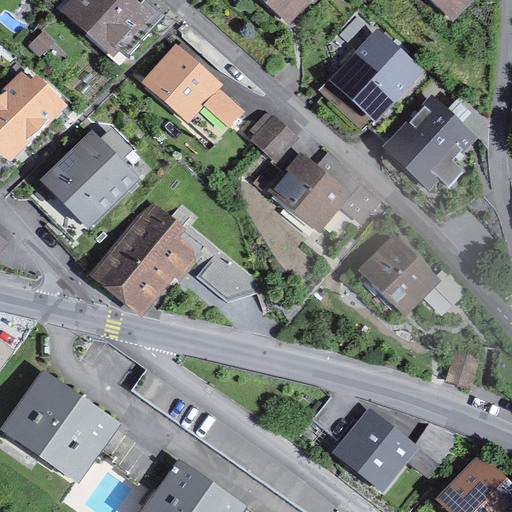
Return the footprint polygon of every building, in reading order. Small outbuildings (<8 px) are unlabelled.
[(143,0),(141,3),(138,0),(70,0),(63,9),(115,56),(123,47),(131,54),(166,15),(149,0),(143,0)] [(311,0),(265,0),(291,23),(311,0)] [(434,0),(455,20),(475,0),(434,0)] [(425,70),(378,27),(331,79),(377,122),(425,70)] [(55,41),(44,30),(29,45),(40,56),(55,41)] [(191,122),(223,85),(176,43),(143,80),(191,122)] [(0,125),(22,148),(61,112),(50,100),(56,95),(39,77),(33,82),(22,71),(0,91),(0,125)] [(480,137),(434,93),(384,145),(431,189),(441,178),(450,186),(466,168),(455,158),(464,149),(466,151),(480,137)] [(158,158),(114,113),(98,129),(93,125),(34,182),(84,229),(158,158)] [(275,114),(274,115),(273,114),(266,113),(251,130),(256,135),(252,139),(265,150),(287,125),(275,114)] [(300,137),(287,125),(265,150),(278,161),(300,137)] [(362,224),(383,199),(328,153),(319,163),(303,150),(271,188),(322,231),(342,207),(362,224)] [(263,190),(271,181),(261,173),(254,182),(263,190)] [(175,277),(180,281),(197,260),(195,245),(181,235),(188,226),(156,200),(138,214),(91,274),(144,317),(175,277)] [(437,274),(395,233),(385,243),(380,238),(362,257),(367,262),(360,269),(408,316),(437,287),(454,305),(469,290),(445,267),(437,274)] [(0,254),(9,243),(0,235),(0,254)] [(480,358),(454,351),(445,382),(471,390),(480,358)] [(120,420),(43,369),(2,429),(79,481),(120,420)] [(387,492),(410,462),(430,477),(440,464),(420,448),(422,446),(416,442),(370,407),(335,453),(387,492)] [(420,448),(440,464),(459,439),(429,424),(416,442),(422,446),(420,448)] [(456,511),(511,511),(511,481),(482,452),(439,496),(456,511)] [(243,511),(248,504),(179,458),(142,511),(243,511)] [(79,498),(99,511),(118,511),(136,487),(103,464),(79,498)]
